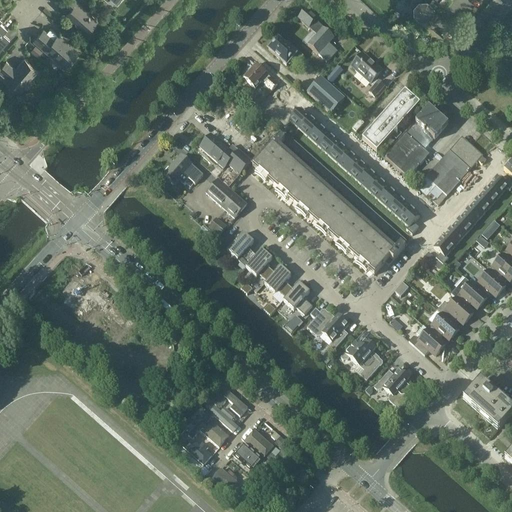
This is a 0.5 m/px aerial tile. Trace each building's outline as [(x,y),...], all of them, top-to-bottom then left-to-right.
[(88,33),(99,21),(79,3),(81,1),(79,0),(71,0),(67,5),(72,10),(68,15),(88,33)] [(418,0),(414,5),(414,13),(420,17),(427,17),(432,21),(437,15),(432,11),(432,4),(430,2),(432,0),(433,0),(439,4),(442,0),(428,0),(418,0)] [(326,63),(335,53),(328,46),(334,40),(315,22),(316,21),(305,11),(297,20),(316,36),(307,46),(326,63)] [(3,34),(7,30),(0,23),(0,51),(10,40),(3,34)] [(43,30),(34,40),(46,51),(48,49),(68,66),(79,54),(50,28),(46,33),(43,30)] [(278,41),(274,45),(271,45),(269,48),(269,50),(268,51),(286,67),(288,65),(289,66),(295,61),(298,64),(303,58),(287,44),(284,47),(278,41)] [(39,55),(43,48),(35,44),(31,50),(39,55)] [(374,99),(384,87),(378,82),(377,83),(374,80),(382,72),(362,55),(350,68),(370,86),(371,84),(374,87),(368,93),(374,99)] [(22,91),(39,71),(25,59),(16,70),(7,62),(0,70),(0,72),(9,80),(9,79),(22,91)] [(271,92),(277,86),(255,66),(243,79),(255,90),(261,83),(271,92)] [(331,86),(343,73),(337,68),(325,82),(331,86)] [(319,105),(332,90),(320,79),(307,94),(319,105)] [(331,115),(344,100),(332,90),(319,105),(331,115)] [(377,153),(420,105),(405,92),(362,140),(377,153)] [(415,124),(405,136),(385,158),(408,179),(428,157),(430,158),(435,152),(428,146),(434,141),(448,126),(428,109),(415,124)] [(299,110),(289,121),(299,131),(309,120),(299,110)] [(309,120),(299,131),(309,140),(319,128),(309,120)] [(356,133),(364,124),(360,121),(352,130),(356,133)] [(319,128),(309,140),(319,149),(329,137),(319,128)] [(389,250),(277,150),(284,141),(388,234),(392,230),(284,133),(252,168),(253,169),(254,168),(258,172),(259,171),(264,175),(263,176),(264,177),(265,176),(270,180),(268,182),(273,185),(272,186),(273,187),(274,186),(278,190),(279,189),(284,193),(283,194),(285,195),(285,194),(290,198),(289,199),(293,203),(292,204),(294,205),(294,204),(298,208),(300,207),(304,211),(304,212),(305,213),(305,212),(310,216),(309,217),(313,221),(313,222),(314,223),(314,222),(319,226),(320,225),(324,229),(324,230),(325,231),(325,230),(330,234),(329,235),(333,239),(333,240),(334,241),(334,240),(339,244),(340,243),(345,247),(344,248),(345,249),(346,248),(350,252),(349,253),(353,257),(353,258),(354,259),(355,258),(359,262),(360,261),(365,265),(364,266),(365,267),(366,266),(370,270),(369,271),(374,275),(373,276),(374,277),(385,264),(389,267),(405,249),(400,245),(395,251),(391,248),(389,250)] [(199,149),(217,166),(229,152),(210,136),(199,149)] [(329,137),(319,149),(329,157),(339,146),(329,137)] [(442,193),(447,198),(483,155),(461,137),(418,188),(435,202),(442,193)] [(339,146),(329,157),(339,166),(349,155),(339,146)] [(229,152),(217,166),(223,172),(228,166),(240,177),(251,164),(232,147),(229,152)] [(349,155),(339,166),(349,175),(359,164),(349,155)] [(181,157),(163,176),(174,187),(179,182),(183,186),(188,180),(195,186),(203,177),(192,167),(181,157)] [(359,164),(349,175),(359,184),(369,173),(359,164)] [(369,173),(359,184),(369,193),(379,182),(369,173)] [(497,179),(487,189),(499,199),(507,190),(510,192),(511,189),(511,183),(508,180),(503,185),(497,179)] [(246,207),(218,181),(206,195),(234,220),(246,207)] [(379,182),(369,193),(379,202),(389,191),(379,182)] [(487,189),(478,199),(490,209),(499,199),(487,189)] [(389,191),(379,202),(389,211),(399,200),(389,191)] [(478,199),(469,209),(481,219),(490,209),(478,199)] [(399,200),(389,211),(399,220),(409,209),(399,200)] [(409,209),(399,220),(408,229),(406,231),(412,237),(418,229),(413,225),(419,218),(409,209)] [(469,209),(461,219),(472,229),(481,219),(469,209)] [(461,219),(452,229),(463,239),(472,229),(461,219)] [(226,228),(216,220),(209,228),(219,237),(226,228)] [(487,242),(499,229),(494,224),(481,237),(487,242)] [(212,233),(204,227),(200,231),(208,238),(212,233)] [(452,229),(443,239),(454,249),(463,239),(452,229)] [(240,260),(248,267),(252,262),(256,258),(248,250),(254,244),(243,235),(227,253),(238,262),(240,260)] [(488,246),(480,238),(476,243),(484,251),(488,246)] [(443,239),(433,250),(440,255),(436,260),(443,267),(448,261),(445,259),(454,249),(443,239)] [(511,244),(505,252),(506,253),(504,255),(503,254),(501,256),(511,266),(511,244)] [(262,252),(256,258),(252,262),(248,267),(246,269),(256,279),(259,276),(267,284),(271,279),(275,274),(266,267),(272,261),(262,252)] [(432,265),(436,261),(436,260),(428,254),(424,259),(432,265)] [(511,266),(501,256),(491,268),(492,269),(490,271),(489,270),(487,272),(499,283),(500,282),(504,277),(510,283),(511,280),(511,266)] [(280,268),(275,274),(271,279),(267,284),(264,286),(275,296),(277,293),(285,300),(293,291),(285,284),(291,278),(280,268)] [(499,283),(487,272),(477,284),(478,285),(476,287),(471,282),(468,284),(485,298),(490,293),(496,299),(506,288),(500,282),(499,283)] [(252,290),(246,284),(241,290),(247,296),(252,290)] [(394,293),(400,298),(408,289),(402,284),(394,293)] [(485,298),(468,284),(458,296),(459,296),(457,298),(456,298),(454,300),(467,310),(471,305),(478,310),(487,300),(485,298)] [(293,291),(285,300),(283,303),(294,312),(296,310),(304,317),(312,308),(304,301),(310,294),(299,285),(293,291)] [(467,310),(454,300),(448,306),(444,303),(436,312),(440,315),(440,316),(453,326),(457,321),(464,326),(473,315),(467,310)] [(275,311),(269,305),(264,311),(270,316),(275,311)] [(321,314),(321,315),(315,310),(310,316),(315,320),(307,329),(316,338),(321,338),(323,335),(332,344),(330,346),(331,351),(333,353),(346,338),(341,334),(348,326),(338,317),(335,320),(329,314),(328,315),(326,314),(321,314)] [(296,316),(286,326),(292,332),(303,323),(296,316)] [(453,326),(440,316),(430,327),(431,328),(429,330),(428,329),(426,331),(439,342),(443,336),(450,342),(459,331),(453,326)] [(403,330),(394,321),(389,326),(399,335),(403,330)] [(445,347),(439,342),(426,331),(422,328),(416,335),(420,339),(418,341),(415,338),(413,339),(408,343),(425,358),(430,352),(436,358),(445,347)] [(367,383),(381,367),(380,362),(378,360),(379,359),(373,353),(375,350),(365,341),(358,349),(353,345),(340,359),(343,362),(347,362),(349,360),(357,366),(355,368),(355,372),(367,383)] [(414,395),(414,390),(407,383),(409,380),(399,371),(392,379),(387,375),(374,390),(377,392),(381,391),(383,389),(390,396),(388,398),(389,402),(399,411),(414,395)] [(465,400),(482,415),(500,431),(511,416),(511,413),(496,400),(498,398),(489,390),(487,392),(478,384),(465,400)] [(229,409),(239,418),(247,409),(228,392),(223,397),(232,405),(231,406),(229,409)] [(219,410),(226,402),(221,398),(215,405),(219,410)] [(215,405),(208,413),(212,417),(213,416),(230,433),(231,434),(238,427),(236,426),(231,421),(234,418),(223,408),(220,411),(215,405)] [(206,425),(212,418),(207,414),(201,421),(206,425)] [(201,422),(196,429),(218,449),(228,438),(211,423),(207,427),(201,422)] [(192,440),(199,432),(195,429),(196,428),(190,424),(185,430),(189,434),(188,436),(192,440)] [(254,431),(243,443),(263,460),(274,448),(254,431)] [(290,447),(280,438),(276,443),(286,452),(290,447)] [(186,442),(181,448),(203,467),(211,458),(205,453),(208,449),(201,443),(199,446),(195,442),(191,446),(186,442)] [(260,463),(242,448),(236,456),(254,470),(260,463)] [(280,453),(275,448),(270,454),(275,458),(280,453)] [(203,480),(209,473),(202,467),(201,467),(181,449),(177,454),(197,472),(196,473),(203,480)] [(275,458),(270,454),(263,462),(268,466),(275,458)] [(270,468),(263,462),(259,467),(266,473),(270,468)] [(265,472),(259,467),(254,473),(260,478),(265,472)] [(221,470),(212,479),(228,493),(237,483),(221,470)] [(241,497),(236,493),(232,497),(237,501),(241,497)]
